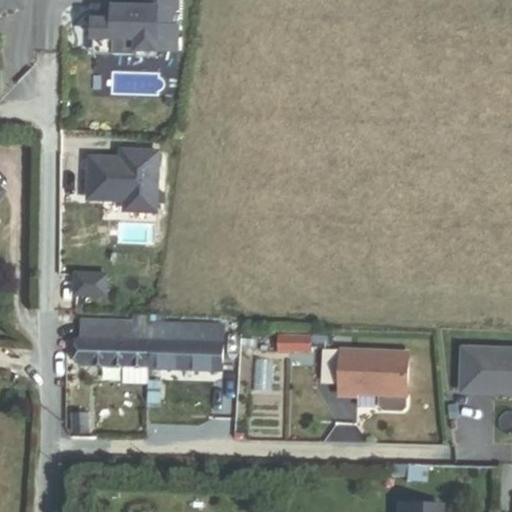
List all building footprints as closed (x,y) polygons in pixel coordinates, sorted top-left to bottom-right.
[(0,0),(0,10),(21,10),(21,0),(0,0)] [(94,5),(95,54),(179,54),(174,9),(179,7),(179,0),(147,0),(148,5),(94,5)] [(124,214),(158,214),(161,152),(121,148),(85,150),(87,202),(123,202),(124,214)] [(126,367),(152,368),(153,341),(153,327),(137,327),(137,323),(83,321),(82,366),(126,367)] [(225,343),(235,344),(235,330),(153,327),(153,341),(225,343)] [(332,346),(332,337),(313,336),(313,335),(283,334),(282,351),(313,352),(313,345),(332,346)] [(152,368),(224,371),(225,343),(153,341),(152,368)] [(511,344),(461,343),(459,381),(474,381),(474,387),(511,388),(511,344)] [(410,399),(412,351),(341,349),(339,399),(359,400),(359,397),(379,398),(379,400),(391,401),(391,398),(410,399)] [(125,377),(152,378),(152,368),(126,367),(125,377)] [(76,432),(91,432),(92,414),(76,413),(76,432)]
